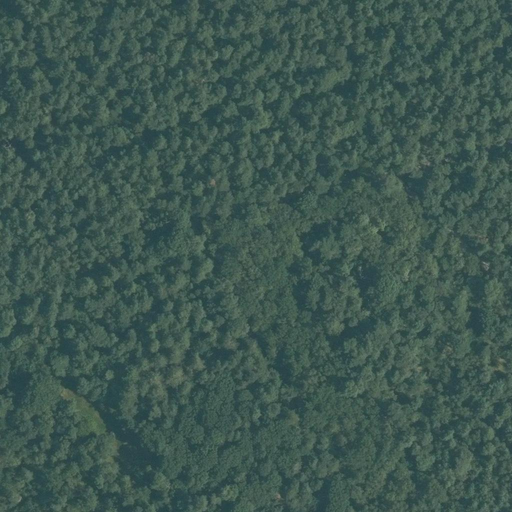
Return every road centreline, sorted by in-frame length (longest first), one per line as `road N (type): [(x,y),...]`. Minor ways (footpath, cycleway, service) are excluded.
road 1 (track): [(195,225),(395,176)]
road 2 (track): [(511,292),(395,176)]
road 3 (track): [(511,142),(395,176)]
